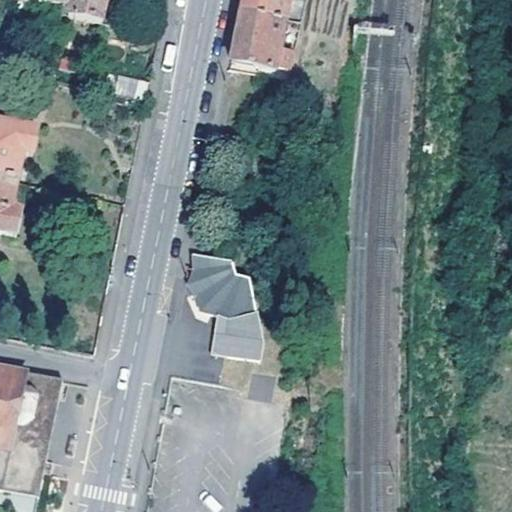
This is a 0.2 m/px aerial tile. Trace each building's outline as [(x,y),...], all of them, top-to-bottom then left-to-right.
[(38,0),(38,3),(70,10),(68,19),(100,25),(106,3),(116,4),(117,0),(38,0)] [(242,0),(239,16),(282,25),(288,1),(288,0),(242,0)] [(282,25),(239,16),(234,43),(230,65),(273,73),(282,25)] [(11,53),(0,49),(0,81),(3,72),(11,53)] [(117,80),(113,98),(145,105),(148,87),(117,80)] [(0,125),(0,181),(15,185),(22,154),(33,156),(37,133),(0,125)] [(0,236),(14,239),(19,216),(9,213),(15,185),(0,181),(0,236)] [(230,267),(192,260),(186,293),(191,295),(201,313),(227,327),(254,322),(251,285),(241,278),(230,267)] [(65,384),(0,370),(0,476),(42,485),(65,384)] [(0,492),(40,501),(42,485),(0,476),(0,492)]
